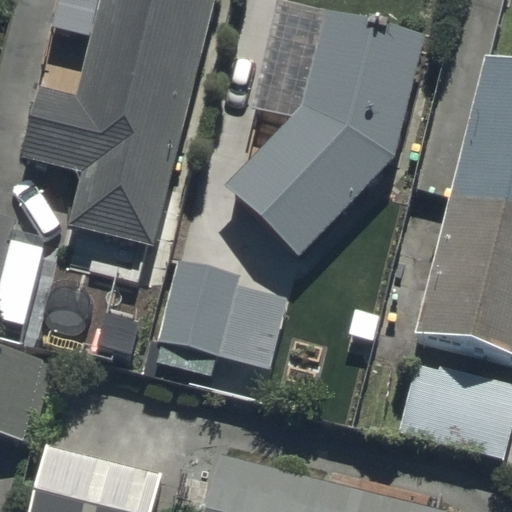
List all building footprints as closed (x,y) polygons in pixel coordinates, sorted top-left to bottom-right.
[(106,0),(78,103),(40,93),(23,153),(92,172),(77,229),(153,249),(221,0),(106,0)] [(307,107),(225,190),(304,263),(400,159),(430,35),(331,11),(307,107)] [(511,60),(484,54),(415,337),(511,360),(511,60)] [(0,214),(0,301),(19,219),(0,214)] [(241,275),(180,260),(155,365),(214,378),(219,356),(277,370),(293,300),(238,287),(241,275)] [(0,344),(0,433),(29,441),(51,358),(0,344)] [(511,438),(511,393),(415,368),(397,436),(505,465),(511,438)] [(156,511),(165,476),(53,449),(37,511),(156,511)] [(434,511),(220,458),(205,511),(434,511)]
